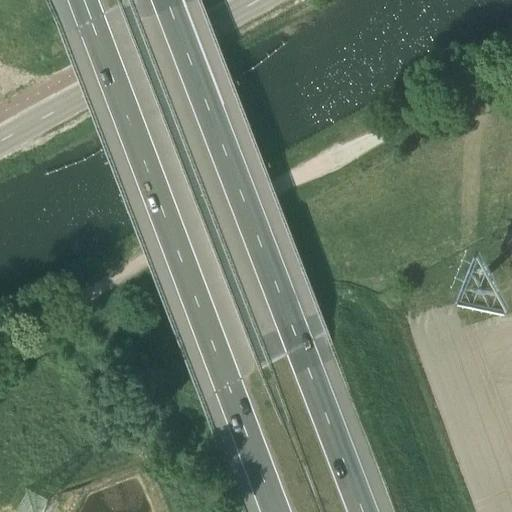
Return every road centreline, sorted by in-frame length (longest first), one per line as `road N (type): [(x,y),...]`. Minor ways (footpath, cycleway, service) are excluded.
road 1 (track): [(0,340),(511,73)]
road 2 (motorway): [(367,511),(167,0)]
road 3 (motorway): [(82,0),(278,511)]
road 4 (unclassified): [(0,141),(257,0)]
